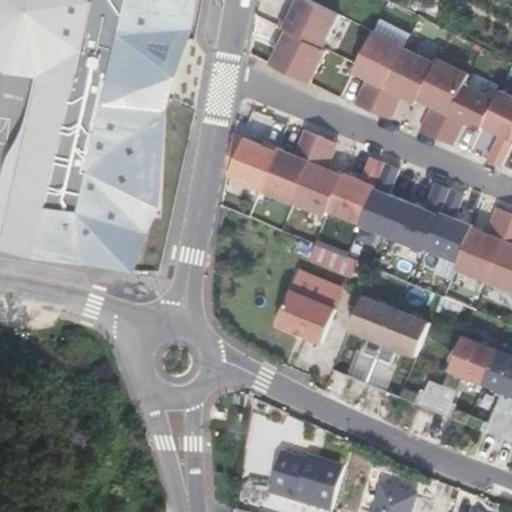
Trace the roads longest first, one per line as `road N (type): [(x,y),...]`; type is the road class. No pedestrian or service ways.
road 1 (residential): [(511,490),(213,359)]
road 2 (residential): [(226,81),(278,92),(511,188)]
road 3 (residential): [(178,322),(226,81)]
road 4 (residential): [(146,335),(91,307),(0,287)]
